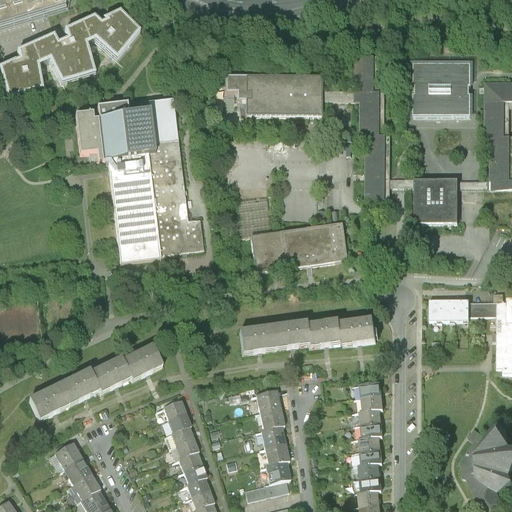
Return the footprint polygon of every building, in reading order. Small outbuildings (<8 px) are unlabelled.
[(0,0),(0,31),(6,30),(66,12),(63,4),(64,4),(65,4),(69,5),(70,0),(0,0)] [(15,64),(0,70),(0,76),(8,102),(43,91),(38,68),(49,63),(61,85),(95,74),(86,47),(95,43),(117,61),(140,34),(119,15),(103,22),(105,24),(101,26),(93,20),(64,33),(67,42),(58,46),(54,38),(17,55),(19,62),(15,64)] [(324,82),(226,81),(226,87),(225,97),(237,97),(237,105),(246,105),(245,120),(323,120),(323,105),(360,105),(360,148),(365,148),(365,203),(390,203),(390,191),(401,191),(415,191),(415,226),(458,227),(458,191),(496,191),(511,191),(511,139),(509,140),(509,104),(511,103),(511,84),(486,85),(485,147),(490,147),(490,185),(390,184),(391,140),(384,140),(385,96),(379,96),(379,61),(360,61),(355,61),(354,95),(342,95),(323,94),(324,82)] [(471,92),(471,70),(414,70),(413,91),(415,91),(415,100),(414,100),(414,121),(470,122),(471,102),(469,102),(469,92),(471,92)] [(116,236),(120,267),(161,262),(160,259),(167,258),(173,257),(184,256),(203,253),(199,223),(187,225),(181,168),(179,154),(178,144),(172,104),(148,107),(149,115),(128,118),(127,105),(97,109),(98,122),(93,122),(93,116),(75,118),(79,157),(89,156),(90,166),(98,165),(103,164),(107,164),(108,171),(116,236)] [(235,243),(251,241),(270,239),(266,204),(235,208),(237,224),(233,224),(235,243)] [(331,212),(323,212),(324,222),(331,222),(331,212)] [(348,268),(344,230),(270,239),(251,241),(254,268),(255,279),(279,276),(317,272),(348,268)] [(511,303),(507,304),(507,309),(496,309),(496,323),(497,376),(502,376),(502,381),(511,381),(511,303)] [(429,326),(442,326),(442,306),(429,306),(429,326)] [(442,326),(455,326),(455,306),(442,306),(442,326)] [(468,306),(455,306),(455,326),(468,326),(468,322),(468,309),(468,306)] [(496,309),(468,309),(468,322),(496,323),(496,309)] [(377,347),(374,324),(341,328),(343,349),(344,351),(377,347)] [(310,353),(343,349),(341,328),(340,325),(307,329),(309,349),(310,353)] [(273,331),(276,354),(309,349),(307,329),(306,327),(273,331)] [(276,354),(273,331),(239,336),(242,358),(276,354)] [(440,346),(432,346),(432,355),(440,355),(440,346)] [(153,351),(123,366),(132,384),(133,387),(163,372),(153,351)] [(121,363),(91,378),(100,395),(101,399),(132,384),(123,366),(121,363)] [(90,376),(60,391),(70,410),(100,395),(91,378),(90,376)] [(361,389),(362,402),(382,400),(380,387),(361,389)] [(39,425),(70,410),(60,391),(29,406),(39,425)] [(257,401),(261,418),(281,414),(278,397),(257,401)] [(383,414),(382,400),(362,402),(364,416),(380,414),(383,414)] [(163,414),(168,426),(186,419),(181,407),(163,414)] [(285,431),(281,414),(261,418),(264,436),(281,432),(285,431)] [(360,416),(362,429),(381,427),(380,414),(364,416),(360,416)] [(191,431),(186,419),(168,426),(173,438),(189,432),(191,431)] [(383,441),(381,427),(362,429),(363,443),(379,441),(383,441)] [(171,439),(176,452),(194,444),(189,432),(173,438),(171,439)] [(261,436),(265,454),(285,449),(281,432),(264,436),(261,436)] [(486,442),(474,433),(468,442),(474,447),(460,468),(462,481),(466,486),(473,501),(485,505),(491,511),(499,511),(504,510),(502,500),(511,494),(511,441),(511,436),(491,435),(486,442)] [(360,443),(361,456),(381,454),(379,441),(363,443),(360,443)] [(199,457),(194,444),(176,452),(181,464),(197,457),(199,457)] [(55,459),(64,475),(82,464),(73,449),(55,459)] [(289,467),(285,449),(265,454),(269,471),(286,467),(289,467)] [(382,467),(381,454),(361,456),(362,469),(379,468),(382,467)] [(180,464),(185,477),(202,470),(197,457),(181,464),(180,464)] [(64,475),(73,490),(91,480),(82,464),(64,475)] [(235,465),(226,467),(228,475),(236,473),(235,465)] [(290,485),(286,467),(269,471),(266,472),(270,490),(286,486),(290,485)] [(359,470),(360,483),(380,481),(379,468),(362,469),(359,470)] [(207,482),(202,470),(185,477),(190,489),(205,483),(207,482)] [(100,495),(91,480),(73,490),(82,505),(99,496),(100,495)] [(382,495),(380,481),(360,483),(362,497),(378,495),(382,495)] [(187,490),(192,502),(210,495),(205,483),(190,489),(187,490)] [(289,496),(286,486),(270,490),(245,495),(247,505),(289,496)] [(214,508),(210,495),(192,502),(195,511),(203,511),(212,509),(214,508)] [(360,510),(380,508),(378,495),(362,497),(359,497),(360,510)] [(81,506),(84,511),(106,511),(108,511),(99,496),(82,505),(81,506)]
